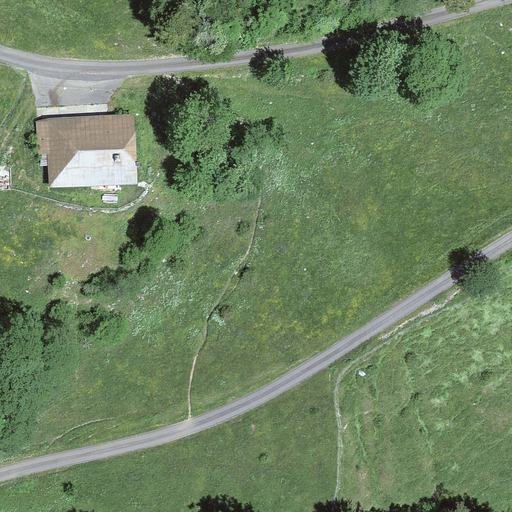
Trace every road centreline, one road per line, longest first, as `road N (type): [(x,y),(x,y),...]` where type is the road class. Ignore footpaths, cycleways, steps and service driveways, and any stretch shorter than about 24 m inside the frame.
road 1 (unclassified): [(511,240),(231,411),(0,475)]
road 2 (unclassified): [(0,53),(85,69),(223,60),(342,41),(492,0)]
